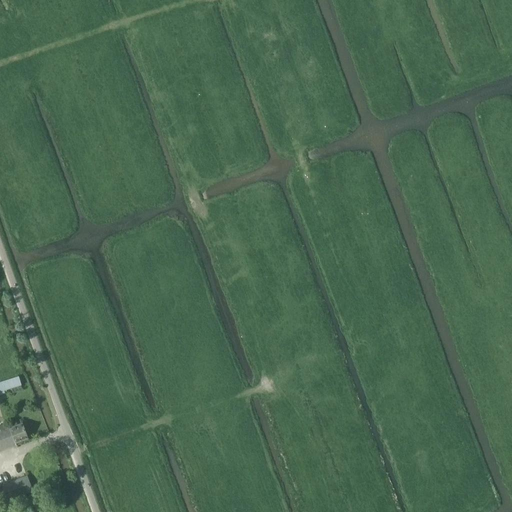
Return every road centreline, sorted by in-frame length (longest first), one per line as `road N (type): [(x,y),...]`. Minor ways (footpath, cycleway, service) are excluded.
road 1 (track): [(276,381),(75,453)]
road 2 (track): [(194,0),(0,61)]
road 3 (unclassified): [(0,243),(52,387)]
road 4 (unclassified): [(97,511),(52,387)]
